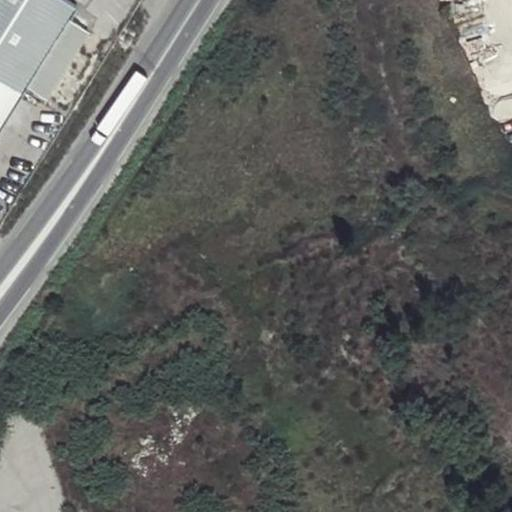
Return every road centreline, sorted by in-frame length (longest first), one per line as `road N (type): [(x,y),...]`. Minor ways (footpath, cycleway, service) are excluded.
road 1 (primary): [(0,312),(85,197),(202,0)]
road 2 (primary): [(198,0),(0,269)]
